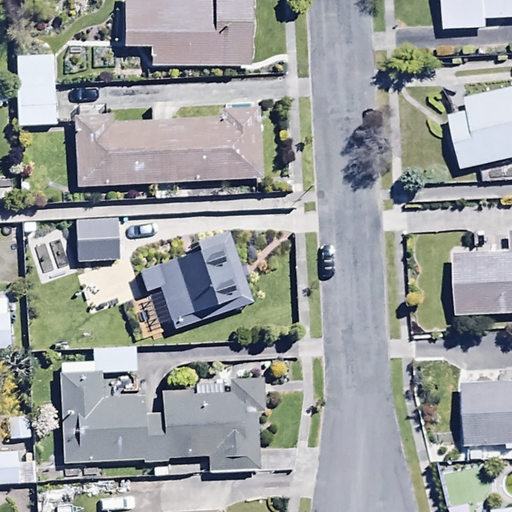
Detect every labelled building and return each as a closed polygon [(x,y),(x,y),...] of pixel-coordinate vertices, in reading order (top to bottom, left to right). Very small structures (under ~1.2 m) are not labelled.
[(127,1),(125,55),(154,55),(154,74),(253,76),(253,0),(216,0),(216,3),(127,1)] [(511,0),(444,0),(445,36),(490,34),(490,28),(511,27),(511,0)] [(54,62),(17,62),(18,132),(55,131),(54,62)] [(511,93),(467,103),(470,119),(452,123),(463,176),(511,165),(511,93)] [(262,188),(259,116),(224,118),(225,127),(110,130),(110,123),(75,124),(77,194),(262,188)] [(117,225),(76,226),(77,268),(118,267),(117,225)] [(148,300),(161,296),(174,335),(254,312),(232,237),(197,247),(201,259),(141,276),(148,300)] [(511,257),(457,260),(461,324),(511,321),(511,257)] [(76,280),(88,319),(133,306),(127,284),(131,283),(126,266),(76,280)] [(0,358),(12,358),(12,339),(20,339),(19,305),(0,305),(0,358)] [(60,371),(63,469),(209,464),(210,481),(258,480),(256,419),(266,419),(266,388),(194,390),(194,399),(163,400),(164,421),(149,422),(148,403),(97,405),(96,379),(137,378),(136,355),(92,356),(92,370),(60,371)] [(511,389),(464,392),(467,454),(511,452),(511,389)] [(17,460),(0,460),(0,492),(35,491),(35,470),(18,470),(17,460)]
